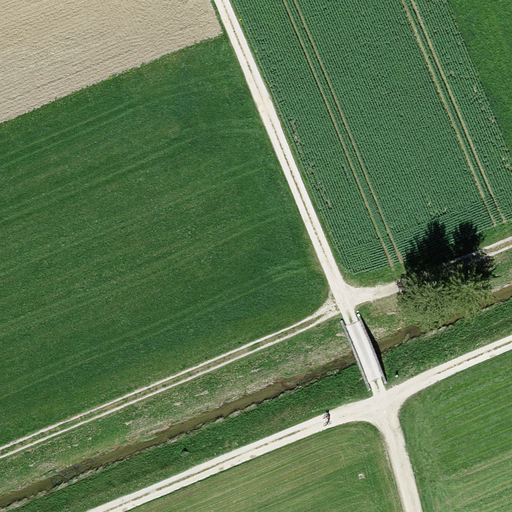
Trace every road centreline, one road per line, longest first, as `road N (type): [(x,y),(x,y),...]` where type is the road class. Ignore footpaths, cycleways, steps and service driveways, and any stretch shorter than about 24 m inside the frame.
road 1 (track): [(0,447),(511,235)]
road 2 (track): [(226,0),(382,400),(412,511)]
road 3 (track): [(511,346),(113,511)]
